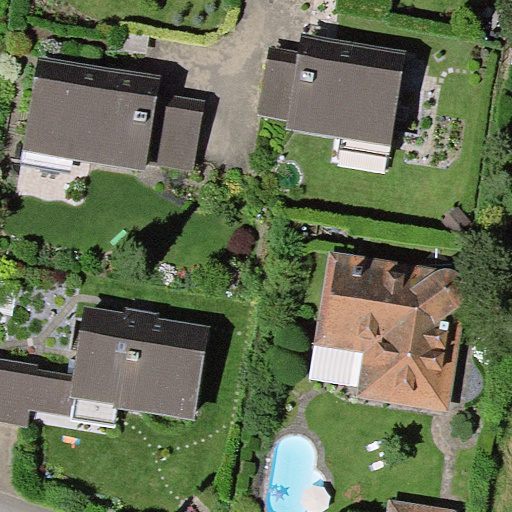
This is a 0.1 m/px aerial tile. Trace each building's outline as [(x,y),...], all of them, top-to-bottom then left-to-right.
[(383,144),(395,66),(301,51),(299,65),(266,60),(257,119),(289,124),(288,128),(383,144)] [(138,164),(188,172),(197,113),(148,104),(150,92),(38,73),(25,150),(137,169),(138,164)] [(375,396),(434,406),(450,313),(455,308),(457,301),(455,293),(450,288),(441,285),(432,289),(334,272),(324,332),(364,339),(380,361),(375,396)] [(112,408),(188,421),(202,339),(83,319),(70,396),(113,403),(112,408)] [(0,368),(0,425),(21,429),(30,374),(0,368)]
